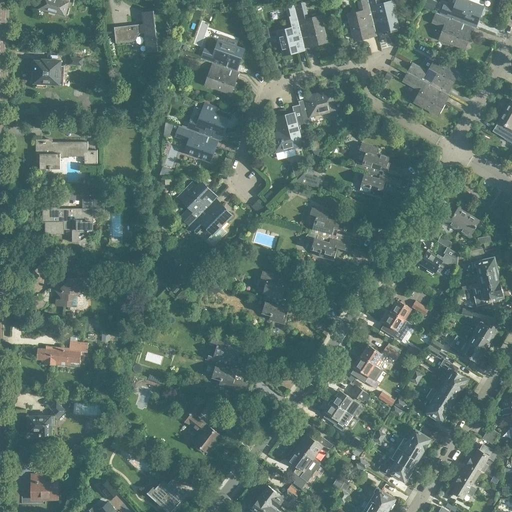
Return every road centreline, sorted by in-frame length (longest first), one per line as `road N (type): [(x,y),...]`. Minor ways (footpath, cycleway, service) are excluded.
road 1 (residential): [(216,511),(455,148)]
road 2 (unclassified): [(248,193),(240,167),(259,103),(275,85),(336,64),(360,71),(381,107),(455,148)]
road 3 (residential): [(413,511),(511,359)]
road 4 (unclassified): [(455,148),(511,32)]
